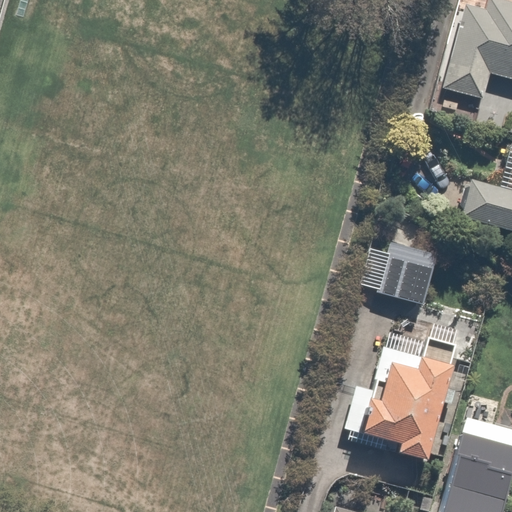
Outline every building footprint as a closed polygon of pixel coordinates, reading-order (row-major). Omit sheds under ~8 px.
[(412,0),(366,0),(409,13),(412,0)] [(464,6),(445,94),(488,103),(493,79),(511,82),(511,2),(498,0),(488,0),(487,11),(464,6)] [(475,184),(467,224),(511,233),(511,146),(510,146),(500,189),(475,184)] [(443,261),(395,248),(380,300),(428,314),(443,261)] [(374,404),(365,441),(409,452),(407,462),(439,470),(462,375),(456,374),(462,351),(431,344),(429,355),(387,345),(380,374),(393,378),(386,407),(374,404)] [(374,391),(356,387),(351,413),(369,416),(374,391)] [(467,467),(452,511),(511,511),(511,432),(471,419),(456,463),(467,467)]
